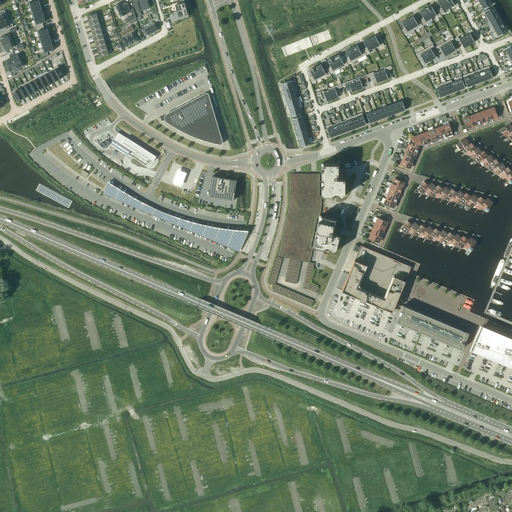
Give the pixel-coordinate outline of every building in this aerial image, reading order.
[(138,0),(141,10),(150,7),(147,0),(138,0)] [(181,3),(175,5),(177,11),(186,8),(184,0),(181,0),(180,0),(181,3)] [(441,0),(438,2),(441,8),(443,11),(449,8),(444,0),(441,0)] [(444,0),(449,8),(454,5),(455,5),(453,1),(451,0),(444,0)] [(492,4),(489,0),(487,0),(481,4),(483,9),(492,4)] [(122,6),(121,2),(115,5),(120,17),(131,12),(127,4),(122,6)] [(41,5),(30,8),(32,13),(42,10),(41,5)] [(431,18),(436,15),(437,15),(435,11),(431,6),(430,5),(425,8),(425,9),(431,18)] [(483,11),(486,17),(496,11),(493,6),(483,11)] [(128,21),(136,18),(133,8),(130,9),(131,12),(132,14),(126,18),(128,21)] [(186,8),(177,11),(179,17),(188,14),(186,8)] [(423,18),(426,23),(432,20),(431,18),(425,9),(424,8),(420,11),(421,11),(420,12),(423,18)] [(42,10),(32,13),(34,19),(44,16),(42,10)] [(496,11),(486,17),(489,22),(499,16),(496,11)] [(44,16),(34,19),(35,25),(36,28),(44,25),(43,22),(44,22),(46,22),(44,16)] [(413,29),(419,26),(416,21),(413,16),(407,19),(413,29)] [(501,21),(499,16),(489,22),(490,21),(493,26),(490,27),(491,27),(502,21),(501,21)] [(10,24),(7,17),(0,20),(0,28),(5,27),(6,30),(13,27),(12,24),(10,24)] [(407,19),(402,22),(405,28),(408,33),(414,30),(413,29),(407,19)] [(504,26),(502,21),(491,27),(493,32),(504,26)] [(148,34),(148,35),(158,30),(155,23),(145,29),(145,28),(142,29),(142,30),(145,35),(148,34)] [(44,25),(36,28),(37,30),(39,36),(38,36),(49,33),(47,27),(45,28),(44,25)] [(124,32),(126,36),(122,37),(127,46),(138,40),(134,32),(134,31),(131,25),(127,28),(128,29),(124,32)] [(507,31),(504,26),(493,32),(496,37),(507,31)] [(49,33),(38,36),(40,42),(51,39),(49,33)] [(471,36),(470,33),(464,36),(469,45),(475,42),(471,36)] [(10,34),(0,37),(0,39),(2,44),(15,39),(13,34),(10,35),(10,34)] [(380,45),(378,41),(375,35),(369,38),(374,48),(380,45)] [(469,45),(464,36),(459,39),(460,42),(464,48),(469,45)] [(363,41),(367,47),(369,51),(374,48),(369,38),(363,41)] [(15,39),(2,44),(5,51),(15,47),(15,45),(17,44),(15,39)] [(51,39),(40,42),(42,47),(52,44),(51,39)] [(453,45),(450,39),(444,42),(450,53),(456,50),(453,45)] [(444,42),(439,45),(442,51),(445,56),(450,53),(444,42)] [(52,44),(42,47),(44,53),(54,50),(52,44)] [(506,55),(511,51),(511,44),(503,49),(506,55)] [(357,45),(351,48),(357,59),(363,56),(360,51),(357,45)] [(433,52),(430,46),(424,49),(430,60),(436,57),(433,52)] [(345,51),(349,57),(352,63),(357,59),(351,48),(345,51)] [(98,52),(100,57),(109,55),(107,49),(98,52)] [(430,60),(424,49),(419,52),(422,58),(425,63),(430,60)] [(11,58),(6,60),(8,65),(20,60),(18,55),(15,56),(14,53),(9,55),(11,58)] [(339,54),(333,57),(340,69),(345,66),(342,60),(339,54)] [(328,60),(331,66),(334,72),(340,69),(333,57),(328,60)] [(20,70),(19,66),(22,65),(19,61),(22,59),(20,60),(8,65),(10,70),(14,69),(15,72),(20,70)] [(321,64),(315,67),(321,78),(326,75),(324,70),(321,64)] [(57,66),(52,68),(58,80),(63,77),(62,75),(63,75),(60,69),(59,70),(57,66)] [(321,78),(315,67),(315,66),(310,69),(310,70),(309,70),(312,76),(315,81),(321,78)] [(489,66),(483,68),(488,79),(493,77),(489,66)] [(384,69),(379,71),(383,81),(388,78),(387,76),(391,74),(389,70),(388,67),(384,68),(384,69)] [(53,70),(48,72),(53,82),(58,80),(52,68),(52,69),(53,70)] [(478,70),(482,81),(488,79),(483,68),(484,70),(479,72),(478,70)] [(478,70),(473,72),(477,83),(482,81),(478,70)] [(47,71),(42,74),(48,85),(53,82),(48,72),(47,71)] [(373,72),(369,73),(371,76),(372,81),(376,80),(377,83),(383,81),(379,71),(374,73),(373,72)] [(473,72),(468,74),(472,85),(477,83),(473,72)] [(37,76),(37,77),(43,88),(48,85),(42,74),(43,76),(38,79),(37,76)] [(467,87),(472,85),(468,74),(463,76),(467,87)] [(354,79),(358,90),(363,88),(362,85),(365,84),(363,76),(354,79)] [(460,89),(465,87),(461,76),(456,78),(460,89)] [(37,77),(32,79),(38,90),(43,88),(37,77)] [(451,80),(455,91),(460,89),(456,78),(456,81),(452,82),(451,80)] [(32,79),(27,82),(33,93),(38,90),(32,79)] [(358,90),(354,79),(344,83),(346,86),(347,90),(351,89),(352,92),(358,90)] [(282,83),(283,89),(294,86),(293,80),(282,83)] [(455,91),(451,80),(446,82),(450,93),(455,91)] [(27,82),(22,85),(23,87),(28,96),(29,95),(33,93),(27,82)] [(450,93),(446,82),(440,84),(445,95),(450,93)] [(439,97),(445,95),(440,84),(435,86),(439,97)] [(338,85),(329,89),(333,99),(338,97),(337,94),(341,93),(339,88),(338,85)] [(285,95),(295,92),(293,86),(294,86),(283,89),(285,95)] [(18,88),(17,88),(23,98),(28,96),(23,87),(18,89),(18,88)] [(17,88),(12,91),(18,101),(23,98),(17,88)] [(323,91),(320,92),(321,95),(322,100),(326,99),(327,101),(333,99),(329,89),(328,89),(329,90),(324,92),(323,91)] [(296,97),(295,92),(285,95),(287,100),(298,97),(297,97),(296,97)] [(205,93),(170,112),(177,126),(176,128),(182,131),(188,134),(192,136),(196,138),(203,140),(207,141),(211,143),(220,144),(221,144),(222,144),(222,143),(222,142),(222,141),(208,95),(208,94),(207,93),(206,93),(205,93)] [(299,102),(298,97),(287,100),(288,106),(299,102)] [(400,111),(405,110),(402,101),(397,102),(400,111)] [(299,102),(288,106),(290,111),(300,108),(298,103),(299,102)] [(400,111),(397,102),(392,104),(395,113),(400,111)] [(395,113),(392,104),(387,106),(390,115),(395,113)] [(390,115),(387,106),(381,108),(385,117),(390,115)] [(494,107),(489,109),(492,119),(498,117),(494,107)] [(300,108),(290,111),(292,117),(301,114),(300,108)] [(385,117),(381,108),(376,110),(380,119),(385,117)] [(487,121),(492,119),(489,109),(484,111),(487,121)] [(376,110),(371,112),(375,121),(380,119),(376,110)] [(479,113),(482,123),(487,121),(484,111),(479,113)] [(375,121),(371,112),(366,114),(369,123),(375,121)] [(357,115),(361,126),(366,124),(362,113),(357,115)] [(477,125),(482,123),(479,113),(473,115),(477,125)] [(357,115),(352,117),(356,128),(361,126),(357,115)] [(468,117),(472,127),(477,125),(473,115),(468,117)] [(292,118),(294,124),(304,121),(302,116),(292,118)] [(352,117),(346,119),(351,130),(356,128),(352,117)] [(467,128),(472,127),(468,117),(463,119),(467,128)] [(347,120),(342,122),(345,132),(351,130),(346,119),(347,120)] [(294,124),(295,130),(305,127),(304,121),(294,124)] [(337,124),(337,123),(340,134),(345,132),(342,122),(341,122),(342,123),(337,124)] [(331,124),(335,135),(340,134),(337,123),(332,125),(331,124)] [(335,135),(331,124),(326,126),(330,137),(335,135)] [(444,126),(447,136),(453,134),(449,124),(444,126)] [(501,129),(505,135),(511,130),(511,127),(510,124),(501,129)] [(447,136),(444,126),(439,128),(442,137),(447,136)] [(305,127),(295,130),(297,135),(307,132),(305,127)] [(442,137),(439,128),(433,129),(437,139),(442,137)] [(437,139),(433,129),(428,131),(432,141),(437,139)] [(432,141),(428,131),(423,133),(427,143),(432,141)] [(118,132),(113,139),(147,161),(149,159),(151,160),(154,155),(118,132)] [(307,132),(297,135),(299,141),(309,138),(307,132)] [(427,143),(423,133),(413,137),(413,138),(413,139),(420,146),(427,143)] [(309,138),(299,141),(300,146),(310,143),(309,138)] [(409,144),(419,148),(420,146),(413,139),(412,139),(411,138),(409,144)] [(465,139),(460,142),(457,144),(460,150),(471,143),(469,144),(465,139)] [(475,148),(471,143),(460,150),(461,150),(463,149),(467,154),(478,147),(477,147),(475,148)] [(419,148),(409,144),(407,149),(416,153),(419,148)] [(469,153),(473,158),(484,151),(483,151),(481,152),(478,147),(467,154),(469,153)] [(414,158),(416,153),(407,149),(405,154),(414,158)] [(473,158),(475,157),(479,162),(490,155),(487,156),(484,151),(473,158)] [(414,158),(405,154),(403,159),(412,163),(414,158)] [(493,160),(490,155),(479,162),(481,160),(485,166),(496,159),(493,160)] [(410,168),(412,163),(403,159),(400,164),(410,168)] [(487,165),(491,170),(502,163),(499,164),(496,159),(485,166),(487,165)] [(321,163),(321,195),(345,195),(345,178),(339,178),(339,163),(321,163)] [(494,169),(497,174),(508,167),(505,168),(502,163),(491,170),(494,169)] [(500,173),(503,178),(511,172),(511,171),(511,172),(508,167),(497,174),(500,173)] [(178,169),(173,182),(182,186),(187,172),(178,169)] [(83,170),(80,174),(85,178),(88,175),(88,174),(84,170),(83,170)] [(511,180),(511,172),(503,178),(506,177),(509,182),(511,180)] [(288,214),(279,255),(309,261),(316,224),(319,208),(317,174),(312,175),(298,175),(289,175),(290,201),(288,214)] [(212,176),(209,196),(234,200),(237,180),(212,176)] [(394,178),(392,183),(402,187),(404,182),(394,178)] [(104,191),(103,194),(187,230),(239,252),(240,249),(246,235),(249,230),(247,230),(236,229),(221,227),(203,224),(193,222),(190,221),(180,218),(165,212),(151,206),(141,201),(132,196),(123,191),(117,187),(108,181),(107,185),(104,191)] [(424,181),(421,185),(418,189),(423,193),(431,183),(429,185),(424,181)] [(400,192),(402,187),(392,183),(390,188),(400,192)] [(436,187),(431,183),(423,193),(425,191),(430,195),(438,185),(436,187)] [(430,195),(432,193),(437,197),(445,187),(443,189),(438,185),(430,195)] [(450,191),(445,187),(437,197),(439,195),(444,199),(452,189),(450,191)] [(400,192),(390,188),(388,193),(398,197),(400,192)] [(446,197),(451,201),(459,191),(457,193),(452,189),(444,199),(446,197)] [(451,201),(453,199),(458,203),(466,193),(466,192),(464,195),(459,191),(451,201)] [(398,197),(388,193),(386,198),(396,202),(398,197)] [(471,197),(466,193),(458,203),(460,201),(465,205),(473,195),(473,194),(471,197)] [(465,205),(467,202),(472,206),(480,196),(478,199),(473,195),(465,205)] [(474,204),(479,208),(487,198),(485,200),(480,196),(472,206),(472,207),(474,204)] [(393,208),(396,202),(386,198),(384,203),(393,208)] [(479,209),(479,208),(481,206),(486,210),(492,203),(487,198),(479,208),(479,209)] [(313,246),(336,251),(340,235),(333,233),(337,219),(319,215),(313,246)] [(378,217),(376,223),(385,227),(387,222),(378,217)] [(407,220),(404,224),(401,228),(406,233),(414,223),(414,222),(412,225),(407,220)] [(383,232),(385,227),(376,223),(373,228),(383,232)] [(406,233),(408,230),(413,234),(421,224),(419,227),(414,223),(406,233)] [(413,234),(413,235),(415,232),(420,236),(428,226),(426,228),(421,224),(413,234)] [(420,236),(420,237),(422,234),(427,238),(436,228),(435,228),(433,230),(428,226),(420,236)] [(383,232),(373,228),(371,233),(381,237),(383,232)] [(427,238),(429,236),(434,240),(443,230),(442,230),(440,232),(436,228),(427,238)] [(434,240),(436,238),(441,242),(450,232),(449,232),(447,234),(443,230),(434,240)] [(441,242),(443,240),(448,244),(456,234),(454,236),(450,232),(441,242)] [(379,242),(381,237),(371,233),(369,238),(379,242)] [(448,244),(450,242),(455,246),(464,236),(463,236),(461,238),(456,234),(448,244)] [(455,246),(457,244),(462,248),(470,238),(468,240),(464,236),(455,246)] [(462,248),(464,246),(469,250),(476,242),(470,238),(462,248)] [(381,254),(361,245),(342,289),(342,290),(392,311),(393,310),(393,309),(400,293),(408,274),(411,266),(381,254)] [(400,313),(397,321),(462,349),(469,333),(403,305),(403,306),(400,313)] [(511,340),(488,330),(481,327),(479,332),(472,349),(474,349),(509,364),(511,365),(511,340)]
